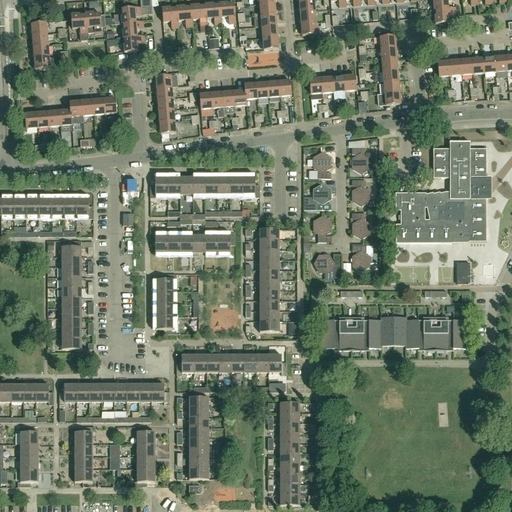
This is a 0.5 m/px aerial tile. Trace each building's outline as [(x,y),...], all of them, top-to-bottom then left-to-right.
[(330,0),(331,3),(339,2),(339,9),(346,9),(345,0),(330,0)] [(345,0),(346,9),(347,9),(346,2),(353,1),(354,8),(360,8),(359,0),(345,0)] [(435,0),(436,3),(434,3),(435,11),(449,10),(449,9),(448,2),(455,2),(454,0),(435,0)] [(300,14),(316,13),(315,2),(300,3),(300,14)] [(221,19),(220,5),(219,5),(219,7),(214,7),(214,6),(206,6),(207,20),(208,20),(214,20),(215,27),(222,26),(222,19),(221,19)] [(236,25),(235,8),(235,5),(228,6),(228,5),(220,5),(221,19),(222,19),(229,19),(229,25),(236,25)] [(260,6),(261,18),(276,16),(275,5),(260,6)] [(206,6),(205,6),(205,8),(200,8),(200,7),(191,8),(192,22),(193,22),(200,21),(201,28),(208,27),(208,20),(207,20),(206,6)] [(114,17),(115,26),(137,24),(137,23),(143,23),(136,23),(135,16),(152,15),(151,8),(122,10),(123,16),(114,17)] [(191,8),(191,9),(185,9),(185,8),(177,9),(178,23),(179,23),(186,22),(187,29),(194,28),(193,22),(192,22),(191,8)] [(162,10),(163,24),(172,23),(172,30),(180,29),(179,23),(178,23),(177,9),(176,9),(176,10),(171,11),(171,9),(162,10)] [(435,11),(435,12),(436,12),(437,17),(435,17),(436,26),(450,25),(450,17),(456,16),(456,9),(449,9),(449,10),(435,11)] [(301,26),(317,24),(316,13),(300,14),(301,26)] [(87,29),(88,29),(95,29),(95,36),(102,35),(101,15),(94,16),(94,14),(86,15),(87,29)] [(89,42),(88,29),(87,29),(86,15),(85,15),(85,17),(80,17),(80,16),(71,16),(73,31),(78,30),(79,36),(80,36),(80,43),(89,42)] [(262,29),(277,28),(276,16),(261,18),(262,29)] [(143,30),(143,23),(137,23),(137,24),(115,26),(123,25),(124,31),(122,31),(123,39),(138,38),(138,37),(137,37),(137,31),(143,30)] [(47,24),(32,26),(33,37),(48,36),(47,24)] [(302,37),(318,36),(317,24),(301,26),(302,37)] [(263,40),(278,39),(277,28),(262,29),(263,40)] [(48,36),(33,37),(34,48),(49,47),(48,36)] [(138,38),(123,39),(123,40),(124,39),(125,45),(123,45),(124,54),(139,53),(138,45),(145,44),(144,37),(138,37),(138,38)] [(395,37),(380,39),(381,50),(396,49),(395,37)] [(278,39),(263,40),(264,52),(279,51),(278,39)] [(223,49),(220,41),(210,45),(213,52),(223,49)] [(49,47),(34,48),(35,60),(50,59),(49,47)] [(396,49),(381,50),(382,62),(397,60),(396,49)] [(495,59),(496,74),(508,73),(506,58),(495,59)] [(50,59),(35,60),(36,71),(51,70),(50,59)] [(483,60),(485,75),(496,74),(495,59),(483,60)] [(397,60),(382,62),(383,73),(398,72),(397,60)] [(472,61),(473,76),(485,75),(483,60),(472,61)] [(461,62),(462,77),(473,76),(472,61),(461,62)] [(449,63),(450,78),(462,77),(461,62),(449,63)] [(438,64),(439,79),(450,78),(449,63),(438,64)] [(398,72),(383,73),(384,85),(399,83),(398,72)] [(157,90),(172,89),(171,77),(156,79),(157,90)] [(344,78),(345,93),(357,92),(356,77),(344,78)] [(345,93),(344,78),(333,79),(334,94),(345,93)] [(334,94),(333,79),(321,80),(323,95),(334,94)] [(323,95),(321,80),(310,81),(311,96),(323,95)] [(292,97),(291,82),(279,83),(281,98),(292,97)] [(281,98),(279,83),(268,84),(269,99),(281,98)] [(399,83),(384,85),(385,96),(400,95),(399,83)] [(269,99),(268,84),(256,85),(258,100),(269,99)] [(258,100),(256,85),(245,86),(247,107),(248,107),(247,101),(258,100)] [(247,107),(245,86),(245,92),(234,93),(235,108),(247,107)] [(158,102),(173,100),(172,89),(157,90),(158,102)] [(235,108),(234,93),(223,94),(224,109),(235,108)] [(224,109),(223,94),(211,95),(212,110),(219,110),(219,112),(217,112),(218,119),(225,119),(224,109)] [(212,110),(211,95),(200,96),(201,111),(212,110)] [(400,95),(385,96),(386,108),(401,106),(400,95)] [(106,116),(104,100),(93,101),(94,117),(106,116)] [(117,115),(116,100),(104,100),(106,116),(117,115)] [(159,113),(174,112),(173,100),(158,102),(159,113)] [(94,117),(93,101),(81,102),(83,118),(94,117)] [(83,118),(81,102),(70,103),(72,127),(73,127),(72,119),(83,118)] [(72,127),(70,103),(70,112),(59,113),(61,128),(72,127)] [(160,125),(175,123),(174,112),(159,113),(160,125)] [(49,129),(48,113),(37,114),(38,130),(49,129)] [(61,128),(59,113),(48,113),(49,129),(61,128)] [(38,130),(37,114),(25,115),(26,131),(38,130)] [(161,136),(176,135),(175,123),(160,125),(161,136)] [(396,195),(396,212),(401,212),(401,226),(396,226),(396,243),(396,245),(397,245),(454,245),(454,243),(470,243),(487,243),(487,201),(488,201),(488,180),(488,179),(487,179),(487,150),(470,151),(470,143),(469,143),(450,143),(450,151),(434,151),(434,180),(451,180),(451,193),(448,194),(447,193),(441,195),(440,194),(434,195),(433,194),(427,196),(426,195),(396,195)] [(358,150),(357,150),(353,150),(353,156),(358,156),(360,156),(354,160),(353,161),(353,166),(353,169),(354,171),(360,175),(362,175),(369,171),(372,178),(378,178),(378,169),(375,169),(375,155),(366,155),(366,150),(364,150),(358,150)] [(315,159),(314,160),(314,169),(315,170),(319,173),(321,174),(323,174),(330,170),(331,169),(331,161),(330,159),(323,155),(322,155),(315,159)] [(323,174),(321,174),(319,173),(309,172),(309,180),(318,180),(322,180),(326,180),(331,180),(331,174),(326,174),(323,174)] [(168,197),(168,179),(156,179),(156,187),(151,187),(151,199),(156,199),(156,197),(168,197)] [(181,197),(181,179),(168,179),(168,197),(181,197)] [(193,197),(193,179),(181,179),(181,197),(193,197)] [(205,197),(205,179),(193,179),(193,197),(205,197)] [(218,197),(218,179),(205,179),(205,197),(218,197)] [(230,197),(230,179),(218,179),(218,197),(230,197)] [(243,197),(243,179),(230,179),(230,197),(243,197)] [(260,199),(260,187),(255,187),(255,179),(243,179),(243,197),(255,197),(255,199),(260,199)] [(324,206),(324,205),(331,201),(331,200),(331,192),(330,190),(324,187),(322,187),(315,190),(314,192),(314,200),(315,202),(318,203),(318,212),(331,212),(331,206),(324,206)] [(361,188),(354,192),(353,194),(353,202),(354,203),(361,207),(362,207),(369,203),(370,202),(370,194),(369,192),(362,188),(361,188)] [(14,218),(14,200),(1,200),(1,218),(14,218)] [(26,218),(26,200),(14,200),(14,218),(26,218)] [(39,218),(39,200),(26,200),(26,218),(39,218)] [(51,218),(51,200),(39,200),(39,218),(51,218)] [(64,218),(64,200),(51,200),(51,218),(64,218)] [(76,218),(76,200),(64,200),(64,218),(76,218)] [(76,200),(76,218),(89,218),(89,220),(94,220),(94,208),(89,208),(89,200),(76,200)] [(331,224),(331,223),(324,219),(322,219),(315,223),(314,224),(314,232),(315,234),(322,238),(324,238),(330,234),(331,232),(331,224)] [(353,227),(353,235),(354,236),(361,240),(363,240),(369,236),(370,235),(370,227),(369,225),(363,221),(361,221),(354,225),(353,227)] [(260,242),(280,241),(280,231),(260,231),(260,242)] [(156,255),(168,255),(168,237),(156,237),(156,234),(151,234),(151,247),(156,247),(156,255)] [(235,247),(235,235),(230,235),(230,237),(218,237),(218,255),(230,255),(230,247),(235,247)] [(168,255),(181,255),(181,237),(168,237),(168,255)] [(181,255),(193,255),(193,237),(181,237),(181,255)] [(193,255),(206,255),(205,237),(193,237),(193,255)] [(206,255),(218,255),(218,237),(205,237),(206,255)] [(260,252),(280,252),(280,241),(260,242),(260,252)] [(62,259),(82,259),(82,248),(62,248),(62,259)] [(260,262),(280,262),(280,252),(260,252),(260,262)] [(361,273),(363,273),(369,269),(370,267),(370,259),(369,258),(363,254),(361,254),(354,258),(353,259),(353,267),(354,269),(361,273)] [(329,274),(330,273),(331,273),(334,273),(334,282),(341,282),(340,262),(334,262),(334,264),(330,258),(329,257),(321,257),(319,258),(315,265),(315,267),(319,273),(321,274),(329,274)] [(62,269),(82,269),(82,259),(62,259),(62,269)] [(260,272),(280,272),(280,262),(260,262),(260,272)] [(457,264),(457,285),(469,285),(469,264),(457,264)] [(62,279),(82,279),(82,269),(62,269),(62,279)] [(260,283),(280,283),(280,272),(260,272),(260,283)] [(176,276),(164,276),(164,281),(156,281),(156,294),(174,294),(174,281),(176,281),(176,276)] [(62,290),(82,290),(82,279),(62,279),(62,290)] [(260,293),(280,293),(280,283),(260,283),(260,293)] [(62,300),(82,300),(82,290),(62,290),(62,300)] [(260,303),(280,303),(280,293),(260,293),(260,303)] [(174,294),(156,294),(156,306),(174,306),(174,294)] [(323,295),(314,295),(315,307),(323,307),(323,295)] [(470,295),(462,295),(462,308),(470,308),(470,295)] [(202,310),(213,310),(213,301),(209,301),(209,296),(202,296),(202,310)] [(62,310),(82,310),(82,300),(62,300),(62,310)] [(260,313),(280,313),(280,303),(260,303),(260,313)] [(431,315),(444,314),(443,303),(431,303),(431,315)] [(174,306),(156,306),(156,319),(174,319),(174,306)] [(62,321),(82,320),(82,310),(62,310),(62,321)] [(202,327),(214,326),(213,312),(201,313),(202,327)] [(260,324),(280,324),(280,313),(260,313),(260,324)] [(174,319),(156,319),(156,332),(164,332),(164,336),(177,336),(177,332),(174,332),(174,319)] [(339,352),(351,352),(351,319),(339,319),(339,322),(321,322),(321,350),(334,350),(334,347),(339,347),(339,352)] [(351,319),(351,352),(364,352),(364,347),(368,347),(368,350),(381,350),(381,347),(381,322),(364,322),(364,319),(351,319)] [(381,347),(405,347),(405,322),(405,319),(381,319),(381,322),(381,347)] [(423,352),(435,352),(435,319),(423,319),(423,322),(405,322),(405,347),(405,350),(418,350),(418,347),(423,347),(423,352)] [(435,319),(435,352),(448,352),(448,347),(453,347),(453,350),(466,350),(466,322),(448,322),(448,319),(435,319)] [(62,331),(82,331),(82,320),(62,321),(62,331)] [(260,334),(280,334),(280,324),(260,324),(260,334)] [(62,341),(82,341),(82,331),(62,331),(62,341)] [(62,344),(62,351),(82,351),(82,341),(62,341),(62,344)] [(244,375),(244,356),(232,357),(232,375),(244,375)] [(244,356),(244,375),(257,375),(256,356),(244,356)] [(256,356),(257,375),(269,375),(269,356),(256,356)] [(286,377),(286,364),(281,364),(281,356),(269,356),(269,375),(281,375),(281,377),(286,377)] [(194,375),(194,357),(182,357),(182,365),(177,365),(177,377),(182,377),(182,375),(194,375)] [(194,357),(194,375),(207,375),(207,357),(194,357)] [(207,357),(207,375),(219,375),(219,357),(207,357)] [(219,357),(219,375),(232,375),(232,357),(219,357)] [(0,404),(12,404),(12,386),(0,386),(0,404)] [(24,404),(24,386),(12,386),(12,404),(24,404)] [(37,404),(37,386),(24,386),(24,404),(37,404)] [(54,407),(54,394),(49,394),(49,386),(37,386),(37,404),(49,404),(49,407),(54,407)] [(77,404),(77,386),(65,386),(65,394),(60,394),(60,407),(65,407),(65,404),(77,404)] [(90,404),(90,386),(77,386),(77,404),(90,404)] [(102,404),(102,386),(90,386),(90,404),(102,404)] [(115,404),(115,386),(102,386),(102,404),(115,404)] [(127,404),(127,386),(115,386),(115,404),(127,404)] [(140,404),(140,386),(127,386),(127,404),(140,404)] [(152,404),(152,386),(140,386),(140,404),(152,404)] [(169,407),(169,394),(165,394),(165,386),(152,386),(152,404),(164,404),(164,407),(169,407)] [(189,410),(209,410),(209,399),(189,399),(189,410)] [(280,415),(300,415),(300,405),(280,405),(280,415)] [(189,420),(209,420),(209,410),(189,410),(189,420)] [(280,426),(300,426),(300,415),(280,415),(280,426)] [(189,430),(209,430),(209,420),(189,420),(189,430)] [(280,436),(300,436),(300,426),(280,426),(280,436)] [(21,447),(39,447),(39,434),(31,434),(31,429),(18,429),(18,434),(21,435),(21,447)] [(75,447),(93,447),(93,434),(95,434),(95,429),(83,429),(83,434),(75,434),(75,447)] [(137,446),(155,446),(155,434),(147,434),(147,429),(134,429),(134,434),(137,434),(137,446)] [(189,440),(209,440),(209,430),(189,430),(189,440)] [(280,446),(300,446),(300,436),(280,436),(280,446)] [(189,451),(209,451),(209,440),(189,440),(189,451)] [(155,459),(155,446),(137,446),(137,459),(155,459)] [(280,456),(300,456),(300,446),(280,446),(280,456)] [(39,459),(39,447),(21,447),(21,459),(39,459)] [(93,447),(75,447),(75,459),(93,459),(93,447)] [(189,461),(209,461),(209,451),(189,451),(189,461)] [(280,467),(300,467),(300,456),(280,456),(280,467)] [(39,472),(39,459),(21,459),(21,472),(39,472)] [(75,472),(93,472),(93,459),(75,459),(75,472)] [(155,471),(155,459),(137,459),(137,471),(155,471)] [(189,471),(209,471),(209,461),(189,461),(189,471)] [(280,477),(300,477),(300,467),(280,467),(280,477)] [(155,484),(155,471),(137,471),(137,484),(134,484),(134,489),(147,489),(147,484),(155,484)] [(189,482),(209,482),(209,471),(189,471),(189,482)] [(39,484),(39,472),(21,472),(21,484),(18,484),(18,489),(31,489),(31,484),(39,484)] [(83,489),(96,489),(96,484),(93,484),(93,472),(75,472),(75,484),(83,484),(83,489)] [(280,487),(300,487),(300,477),(280,477),(280,487)] [(280,497),(300,497),(300,487),(280,487),(280,497)] [(280,508),(300,508),(300,497),(280,497),(280,508)] [(306,498),(307,506),(318,505),(317,497),(306,498)]
